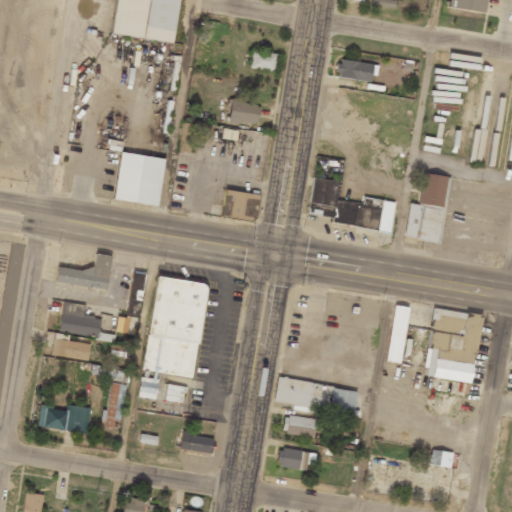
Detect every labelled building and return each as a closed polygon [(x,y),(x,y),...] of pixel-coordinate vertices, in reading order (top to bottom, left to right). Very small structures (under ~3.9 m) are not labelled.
[(173,43),(178,0),(117,0),(113,35),(173,43)] [(447,0),(446,7),(483,13),(484,0),(447,0)] [(273,71),(275,53),(251,51),(249,68),(273,71)] [(373,81),(374,63),(338,61),(337,78),(373,81)] [(228,123),(257,124),(258,103),(229,101),(228,123)] [(113,200),(156,206),(163,159),(120,152),(113,200)] [(418,204),(408,203),(403,239),(439,244),(448,177),(423,173),(418,204)] [(390,231),(394,206),(336,197),(339,182),(312,178),(306,218),(390,231)] [(254,223),(259,195),(225,189),(220,216),(254,223)] [(105,289),(109,255),(93,253),(92,271),(56,266),(54,283),(105,289)] [(145,274),(133,273),(126,317),(138,319),(145,274)] [(143,371),(193,378),(206,283),(156,276),(143,371)] [(98,337),(100,318),(81,315),(83,306),(62,303),(58,331),(98,337)] [(409,308),(392,305),(384,362),(400,364),(409,308)] [(480,315),(434,308),(423,378),(470,384),(480,315)] [(114,331),(126,333),(128,318),(116,316),(114,331)] [(50,355),(86,360),(89,344),(52,339),(50,355)] [(136,396),(153,399),(157,380),(140,377),(136,396)] [(357,391),(277,378),(273,404),(353,418),(357,391)] [(102,427),(112,428),(113,419),(121,420),(125,385),(107,383),(102,427)] [(164,401),(182,402),(183,386),(166,385),(164,401)] [(85,433),(89,408),(65,405),(64,409),(38,406),(36,427),(85,433)] [(282,416),(281,433),(313,436),(315,418),(282,416)] [(154,445),(156,437),(139,433),(137,441),(154,445)] [(210,453),(211,436),(179,433),(178,450),(210,453)] [(275,465),(309,472),(312,453),(279,446),(275,465)] [(456,453),(427,450),(425,464),(454,467),(456,453)] [(39,511),(42,495),(24,492),(20,511),(39,511)] [(140,511),(142,499),(123,497),(121,511),(140,511)]
